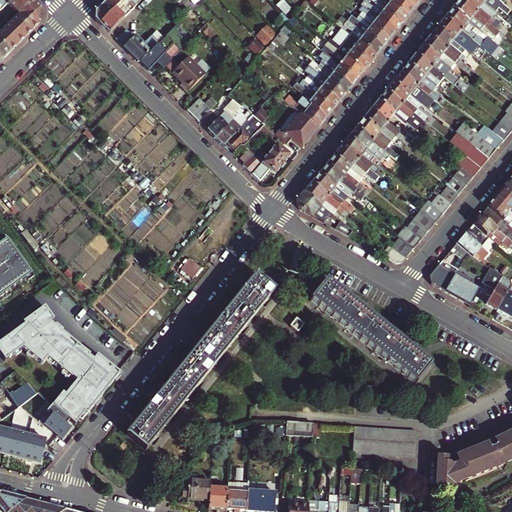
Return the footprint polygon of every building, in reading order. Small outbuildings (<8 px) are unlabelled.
[(0,0),(0,11),(8,4),(11,0),(0,0)] [(40,23),(39,22),(39,10),(41,8),(32,0),(28,0),(16,12),(19,15),(6,28),(21,43),(40,23)] [(11,0),(8,4),(16,12),(28,0),(11,0)] [(96,20),(100,25),(124,0),(108,0),(95,12),(96,20)] [(124,0),(100,25),(109,34),(136,6),(130,0),(124,0)] [(175,0),(189,13),(193,9),(183,0),(175,0)] [(372,10),(375,6),(367,0),(366,0),(364,3),(372,10)] [(402,28),(408,21),(382,0),(380,0),(378,3),(387,10),(384,14),(402,28)] [(382,0),(408,21),(414,13),(398,0),(382,0)] [(398,0),(414,13),(421,5),(414,0),(398,0)] [(490,19),(495,13),(478,0),(461,0),(461,1),(495,29),(499,25),(490,19)] [(510,11),(502,4),(496,0),(478,0),(495,13),(499,9),(507,15),(510,11)] [(499,32),(495,29),(461,1),(453,10),(479,31),(483,27),(495,36),(499,32)] [(395,36),(402,28),(384,14),(375,6),(372,10),(364,3),(360,8),(395,36)] [(389,44),(395,36),(360,8),(354,15),(362,22),(389,44)] [(201,31),(208,25),(193,9),(189,13),(183,19),(198,34),(201,31)] [(482,33),(479,31),(453,10),(446,19),(485,51),(490,55),(493,51),(488,46),(489,45),(479,37),(482,33)] [(284,29),(289,22),(282,15),(277,20),(284,29)] [(382,52),(389,44),(362,22),(359,25),(351,18),(347,23),(382,52)] [(481,56),(485,51),(446,19),(438,29),(465,51),(469,46),(481,56)] [(376,59),(382,52),(347,23),(343,27),(352,34),(361,41),(358,44),(359,45),(376,59)] [(212,39),(217,34),(208,25),(201,31),(206,37),(208,35),(212,39)] [(0,41),(11,52),(21,43),(6,28),(0,33),(0,41)] [(462,55),(465,51),(438,29),(431,38),(462,64),(466,59),(462,55)] [(359,45),(358,44),(349,37),(341,30),(338,34),(356,48),(359,45)] [(127,31),(117,41),(124,48),(134,38),(127,31)] [(161,41),(163,39),(156,32),(152,36),(159,43),(161,41)] [(271,45),(274,41),(277,37),(274,33),(267,42),(271,45)] [(277,44),(283,48),(289,40),(280,33),(277,37),(274,41),(277,44)] [(363,75),(376,59),(359,45),(356,48),(338,34),(331,43),(339,49),(349,57),(346,61),(363,75)] [(358,44),(361,41),(352,34),(349,37),(358,44)] [(139,63),(150,52),(159,43),(152,36),(145,44),(137,35),(134,38),(124,48),(139,63)] [(249,46),(258,55),(265,47),(256,38),(249,46)] [(474,73),(462,64),(431,38),(423,47),(450,69),(454,65),(470,77),(474,73)] [(0,58),(2,61),(11,52),(0,41),(0,58)] [(160,62),(172,51),(161,41),(159,43),(150,52),(155,57),(160,62)] [(267,49),(271,52),(277,44),(274,41),(271,45),(267,49)] [(357,83),(363,75),(346,61),(336,53),(327,46),(325,49),(320,45),(316,50),(323,55),(357,83)] [(447,74),(450,69),(423,47),(416,56),(453,86),(457,82),(447,74)] [(346,61),(349,57),(339,49),(336,53),(346,61)] [(139,63),(144,68),(155,57),(150,52),(139,63)] [(351,91),(357,83),(323,55),(319,60),(322,62),(329,68),(327,71),(351,91)] [(449,91),(453,86),(416,56),(408,65),(436,87),(439,83),(449,91)] [(144,68),(149,73),(160,62),(155,57),(144,68)] [(181,86),(188,93),(206,75),(189,58),(173,74),(183,84),(181,86)] [(327,71),(329,68),(322,62),(319,65),(324,69),(327,71)] [(344,98),(351,91),(327,71),(324,69),(321,72),(311,65),(308,69),(344,98)] [(432,92),(436,87),(408,65),(401,75),(434,101),(435,102),(438,98),(432,92)] [(338,106),(344,98),(308,69),(304,74),(312,80),(309,83),(315,88),(338,106)] [(428,108),(434,101),(401,75),(394,84),(421,106),(422,104),(428,108)] [(331,114),(338,106),(315,88),(312,91),(304,84),(299,81),(295,85),(304,92),(331,114)] [(312,91),(315,88),(309,83),(306,81),(304,84),(312,91)] [(417,110),(421,106),(394,84),(386,93),(423,122),(427,118),(417,110)] [(325,122),(331,114),(304,92),(302,96),(293,89),(290,93),(293,95),(325,122)] [(419,127),(423,122),(386,93),(379,102),(406,124),(410,119),(419,127)] [(317,131),(325,122),(293,95),(285,105),(317,131)] [(201,125),(215,139),(239,116),(236,113),(238,111),(241,108),(229,98),(201,125)] [(188,111),(199,122),(217,104),(212,99),(205,106),(199,100),(188,111)] [(435,102),(434,101),(428,108),(422,104),(421,106),(430,113),(438,104),(435,102)] [(399,133),(406,124),(379,102),(372,111),(399,133)] [(223,147),(226,145),(253,118),(247,114),(244,117),(238,111),(236,113),(239,116),(215,139),(223,147)] [(410,142),(399,133),(372,111),(364,120),(391,142),(395,137),(407,146),(410,142)] [(500,124),(511,133),(511,132),(511,118),(507,114),(500,124)] [(269,141),(273,136),(253,118),(226,145),(235,153),(240,148),(244,148),(251,141),(252,142),(260,133),(269,141)] [(384,152),(391,142),(364,120),(357,130),(384,152)] [(492,133),(504,142),(511,133),(500,124),(499,123),(492,133)] [(489,161),(496,151),(480,139),(463,125),(456,134),(476,150),(489,161)] [(496,151),(504,142),(492,133),(488,130),(487,131),(484,129),(481,132),(484,135),(480,139),(496,151)] [(287,143),(292,137),(283,130),(279,135),(287,143)] [(392,158),(384,152),(357,130),(349,139),(377,161),(379,157),(387,164),(392,158)] [(469,159),(481,169),(489,161),(476,150),(456,134),(448,143),(465,157),(469,159)] [(369,170),(377,161),(349,139),(342,148),(369,170)] [(269,172),(274,177),(289,160),(275,148),(261,165),(251,156),(242,167),(260,182),(269,172)] [(379,178),(369,170),(342,148),(334,157),(362,179),(365,175),(376,183),(379,178)] [(359,183),(362,179),(334,157),(327,166),(364,196),(368,191),(359,183)] [(474,178),(481,169),(469,159),(465,157),(458,166),(461,168),(474,178)] [(361,201),(364,196),(327,166),(320,175),(347,197),(351,193),(361,201)] [(466,188),(474,178),(461,168),(454,178),(466,188)] [(344,201),(347,197),(320,175),(312,185),(349,214),(353,208),(344,201)] [(458,197),(466,188),(454,178),(447,187),(448,188),(458,197)] [(368,191),(372,187),(362,179),(359,183),(368,191)] [(511,184),(509,182),(502,191),(511,199),(511,184)] [(345,218),(349,214),(312,185),(305,194),(331,215),(332,216),(336,211),(345,218)] [(440,197),(451,206),(458,197),(448,188),(440,197)] [(507,210),(511,204),(511,199),(502,191),(495,200),(507,210)] [(323,224),(331,215),(305,194),(298,203),(299,211),(323,224)] [(443,215),(451,206),(440,197),(437,195),(430,204),(443,215)] [(511,213),(507,210),(495,200),(488,208),(511,227),(511,213)] [(436,224),(443,215),(430,204),(423,213),(436,224)] [(511,242),(511,227),(488,208),(480,217),(511,242)] [(428,233),(436,224),(423,213),(421,212),(414,221),(415,222),(428,233)] [(511,251),(511,242),(480,217),(473,225),(499,247),(502,244),(511,251)] [(421,242),(428,233),(415,222),(407,231),(421,242)] [(506,253),(499,247),(473,225),(466,234),(499,261),(506,253)] [(413,251),(421,242),(407,231),(406,229),(398,239),(400,240),(413,251)] [(477,261),(485,251),(466,235),(457,245),(467,255),(473,259),(477,261)] [(392,249),(406,260),(413,251),(400,240),(392,249)] [(0,299),(32,275),(5,242),(0,245),(0,299)] [(445,293),(452,281),(467,255),(457,245),(451,252),(459,259),(456,264),(453,268),(450,267),(442,263),(429,278),(431,285),(445,293)] [(397,265),(402,264),(406,260),(392,249),(384,258),(397,265)] [(181,274),(191,282),(200,272),(190,263),(181,274)] [(497,311),(511,286),(511,282),(490,270),(482,284),(491,289),(487,295),(490,297),(486,304),(497,311)] [(233,303),(252,319),(274,292),(255,277),(233,303)] [(445,293),(460,301),(467,289),(452,281),(445,293)] [(310,301),(337,322),(352,304),(325,283),(310,301)] [(511,319),(511,286),(497,311),(511,319)] [(212,330),(231,345),(252,319),(233,303),(212,330)] [(337,322),(363,343),(378,324),(352,304),(337,322)] [(43,305),(21,321),(22,323),(0,339),(0,356),(3,360),(20,347),(41,364),(46,358),(70,376),(71,376),(76,379),(64,394),(61,392),(51,405),(76,426),(86,414),(87,415),(120,374),(98,356),(94,361),(88,356),(91,353),(49,321),(52,318),(43,305)] [(289,326),(297,332),(303,324),(296,318),(289,326)] [(363,343),(389,364),(404,345),(378,324),(363,343)] [(190,357),(209,372),(231,345),(212,330),(190,357)] [(416,385),(431,366),(404,345),(389,364),(416,385)] [(168,383),(188,399),(209,372),(190,357),(168,383)] [(21,407),(38,394),(29,382),(11,396),(21,407)] [(147,410),(166,425),(188,399),(168,383),(147,410)] [(145,452),(166,425),(147,410),(126,436),(145,452)] [(51,417),(44,426),(62,442),(70,433),(51,417)] [(286,439),(313,441),(314,427),(286,425),(286,439)] [(313,441),(320,441),(321,427),(314,427),(313,441)] [(352,454),(414,458),(416,436),(416,431),(354,427),(352,454)] [(0,455),(42,464),(47,439),(0,429),(0,455)] [(463,484),(502,467),(511,461),(511,431),(495,440),(495,441),(494,441),(495,442),(494,443),(496,447),(491,450),(489,445),(488,445),(488,444),(487,445),(487,444),(458,457),(458,458),(457,458),(457,459),(456,459),(461,470),(460,471),(458,470),(455,469),(455,467),(450,467),(450,465),(448,465),(448,459),(437,458),(435,490),(446,491),(446,488),(454,488),(454,481),(456,481),(457,482),(459,483),(460,484),(462,483),(463,484)] [(350,488),(360,488),(361,471),(351,471),(350,488)] [(188,501),(210,502),(210,487),(210,483),(198,482),(198,476),(190,476),(186,479),(185,490),(183,490),(182,500),(188,500),(188,501)] [(226,510),(246,511),(247,491),(248,480),(228,479),(228,488),(226,510)] [(209,509),(226,510),(228,488),(210,487),(210,502),(209,509)] [(246,511),(248,511),(273,511),(275,493),(247,491),(246,511)] [(0,511),(13,511),(28,501),(2,494),(0,496),(0,511)] [(32,511),(42,505),(28,501),(13,511),(32,511)] [(318,511),(319,502),(309,501),(309,504),(308,511),(318,511)] [(318,511),(328,511),(329,504),(329,503),(319,502),(318,511)] [(288,511),(308,511),(309,504),(289,503),(288,511)] [(328,511),(338,511),(340,504),(329,503),(329,504),(328,511)]
